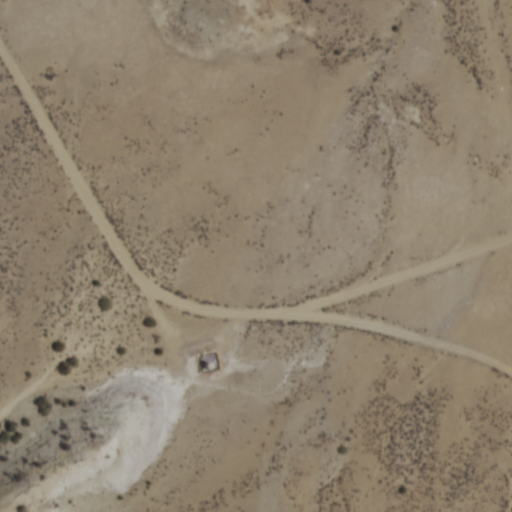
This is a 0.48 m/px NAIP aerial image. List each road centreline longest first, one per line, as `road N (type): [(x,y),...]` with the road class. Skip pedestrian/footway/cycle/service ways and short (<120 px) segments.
road 1 (residential): [(511,267),(333,328),(234,309),(107,235),(0,108)]
road 2 (residential): [(333,328),(430,347),(472,299),(511,285)]
